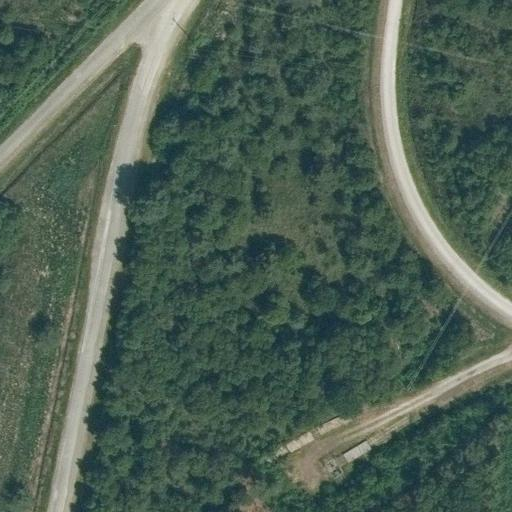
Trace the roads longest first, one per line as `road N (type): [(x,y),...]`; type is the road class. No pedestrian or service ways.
road 1 (unclassified): [(176,0),(121,164),(54,511)]
road 2 (track): [(404,0),(392,93),(410,172),(449,238),(511,305)]
road 3 (track): [(511,354),(303,459)]
road 4 (unclassified): [(165,0),(0,156)]
